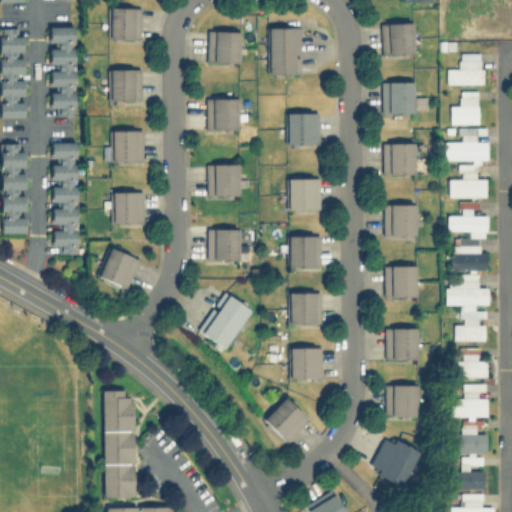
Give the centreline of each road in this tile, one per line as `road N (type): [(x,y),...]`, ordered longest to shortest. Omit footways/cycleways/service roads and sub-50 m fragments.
road 1 (residential): [(248,495),(314,459),(333,441),(350,403),(347,33),(332,0)]
road 2 (residential): [(186,0),(171,30),(168,278),(116,345)]
road 3 (tertiary): [(0,276),(147,368),(214,440),(257,511)]
